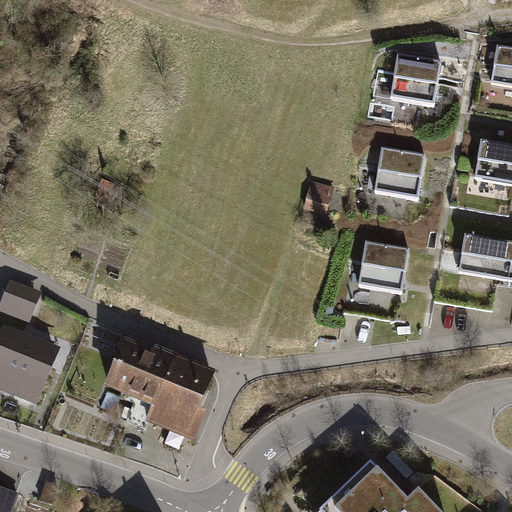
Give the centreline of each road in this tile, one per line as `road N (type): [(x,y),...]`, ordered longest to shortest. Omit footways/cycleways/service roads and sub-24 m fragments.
road 1 (track): [(135,0),(299,41),(480,20)]
road 2 (residential): [(221,511),(269,445),(326,414),(393,411),(450,432)]
road 3 (residential): [(240,366),(511,336)]
road 4 (residential): [(240,366),(108,316),(0,259)]
road 5 (residential): [(0,443),(185,511)]
road 6 (track): [(250,367),(294,209)]
road 7 (residential): [(211,511),(212,441),(240,366)]
